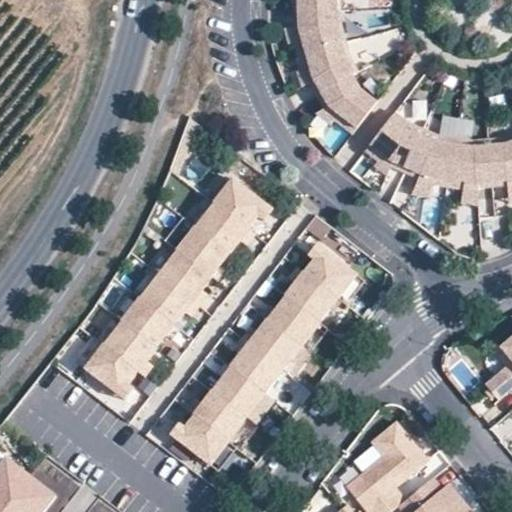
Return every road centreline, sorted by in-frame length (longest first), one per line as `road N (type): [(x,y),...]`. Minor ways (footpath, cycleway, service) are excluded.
road 1 (residential): [(459,290),(331,185),(275,121),(246,42),(244,0)]
road 2 (tertiary): [(0,329),(83,205),(126,119),(155,0)]
road 3 (residential): [(391,351),(263,511)]
road 4 (residential): [(391,351),(511,493)]
